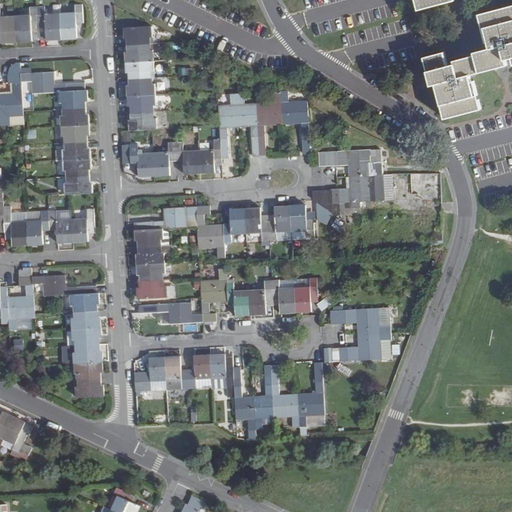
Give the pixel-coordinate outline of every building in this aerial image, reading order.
[(416,0),(419,9),(451,0),(416,0)] [(76,5),(76,13),(61,13),(63,38),(78,37),(77,24),(84,23),(83,4),(76,5)] [(511,5),(479,14),(486,42),(488,41),(490,48),(474,52),(475,55),(453,60),(454,64),(447,66),(443,52),(423,58),(430,85),(435,84),(444,119),(480,110),(473,81),(471,82),(469,75),(507,65),(506,59),(511,57),(511,59),(511,5)] [(17,41),(40,39),(39,26),(38,7),(31,7),(31,15),(16,15),(17,41)] [(47,40),(63,38),(61,13),(45,14),(45,7),(38,7),(39,26),(46,26),(47,40)] [(1,16),(0,9),(0,27),(1,28),(2,42),(17,41),(16,15),(1,16)] [(128,36),(128,45),(148,44),(148,37),(153,37),(152,26),(125,28),(125,36),(128,36)] [(126,54),(127,62),(154,61),(153,50),(149,50),(148,44),(128,45),(128,54),(126,54)] [(127,70),(129,70),(130,79),(150,78),(150,71),(154,71),(154,61),(127,62),(127,70)] [(21,62),(20,62),(19,62),(18,62),(17,62),(16,63),(15,63),(14,64),(13,64),(12,65),(14,67),(12,69),(11,67),(10,67),(10,68),(9,68),(9,69),(9,70),(8,71),(8,72),(8,73),(8,74),(8,75),(8,76),(21,75),(21,62)] [(32,82),(33,94),(60,92),(85,91),(85,83),(52,86),(51,81),(54,81),(54,73),(21,75),(22,82),(32,82)] [(4,97),(3,95),(0,94),(0,127),(6,127),(6,126),(5,116),(24,116),(22,82),(21,75),(8,76),(8,84),(11,84),(14,84),(15,97),(4,97)] [(128,89),(128,96),(156,95),(155,84),(151,84),(150,78),(130,79),(130,88),(128,89)] [(14,84),(11,84),(11,91),(0,92),(0,94),(3,95),(4,97),(15,97),(14,84)] [(61,103),(66,103),(66,109),(86,108),(86,99),(88,99),(88,91),(85,91),(60,92),(61,103)] [(275,103),(257,104),(260,155),(267,154),(265,122),(277,122),(277,125),(284,124),(282,91),(275,91),(275,103)] [(289,91),(282,91),(284,124),(291,124),(291,121),(301,120),(303,152),(311,152),(308,101),(290,102),(289,91)] [(233,127),(240,126),(238,94),(231,94),(231,105),(219,105),(221,139),(222,157),(230,157),(228,124),(233,124),(233,127)] [(253,155),(260,155),(257,104),(245,104),(245,94),(238,94),(240,126),(247,126),(247,123),(251,123),(253,155)] [(152,105),(156,105),(156,95),(128,96),(129,105),(131,104),(131,113),(152,112),(152,105)] [(66,116),(61,116),(62,126),(89,125),(89,116),(86,117),(86,108),(66,109),(66,116)] [(153,118),(152,112),(131,113),(132,122),(130,122),(130,129),(152,128),(158,128),(157,117),(153,118)] [(24,125),(24,116),(5,116),(6,126),(24,125)] [(87,133),(90,132),(89,125),(62,126),(62,136),(67,136),(68,144),(88,142),(87,133)] [(26,129),(26,139),(36,138),(35,129),(26,129)] [(214,140),(215,149),(199,150),(200,173),(216,172),(216,163),(215,158),(221,157),(222,157),(221,139),(214,140)] [(185,174),(200,173),(199,150),(184,151),(183,143),(183,141),(175,142),(176,160),(184,160),(185,174)] [(68,150),(64,150),(64,161),(91,159),(91,151),(88,151),(88,142),(68,144),(68,150)] [(170,160),(176,160),(175,142),(169,142),(169,151),(153,152),(154,175),(171,174),(170,160)] [(184,151),(199,150),(198,142),(183,143),(184,151)] [(140,176),(154,175),(153,152),(139,153),(138,144),(131,144),(132,162),(139,162),(140,176)] [(350,164),(350,176),(383,174),(382,149),(372,150),(335,152),(335,147),(329,148),(329,152),(320,153),(320,166),(350,164)] [(56,161),(64,161),(64,150),(56,150),(56,161)] [(92,166),(91,159),(64,161),(64,171),(69,170),(70,177),(89,176),(89,167),(92,166)] [(394,199),(392,173),(383,174),(385,200),(394,199)] [(385,200),(383,174),(350,176),(351,188),(332,189),(313,190),(313,199),(333,213),(333,203),(374,200),(385,200)] [(90,184),(89,176),(70,177),(70,184),(65,184),(65,194),(93,193),(92,184),(90,184)] [(306,204),(290,205),(292,230),(308,229),(308,237),(315,237),(314,219),(314,218),(307,219),(307,206),(306,204)] [(276,221),(269,221),(270,239),(277,239),(277,231),(292,230),(290,205),(275,206),(276,215),(276,221)] [(12,231),(13,244),(28,243),(27,221),(11,222),(11,213),(10,206),(4,207),(4,213),(5,231),(12,231)] [(226,257),(225,242),(224,224),(216,224),(216,227),(206,228),(205,214),(211,214),(210,206),(197,207),(197,214),(199,243),(199,247),(217,246),(218,257),(226,257)] [(316,206),(307,206),(307,219),(314,218),(314,219),(316,219),(316,206)] [(135,223),(135,230),(163,229),(187,227),(186,215),(197,214),(197,207),(164,209),(165,216),(168,216),(168,221),(135,223)] [(261,207),(246,208),(247,233),(262,232),(263,240),(270,239),(269,221),(261,222),(261,216),(261,207)] [(86,209),(87,218),(72,218),(73,241),(88,240),(87,227),(95,226),(94,208),(86,209)] [(233,242),(232,234),(247,233),(246,208),(231,209),(231,224),(224,224),(225,242),(233,242)] [(43,242),(42,229),(50,229),(49,211),(27,212),(27,221),(28,243),(43,242)] [(57,229),(57,242),(73,241),(72,218),(56,219),(56,211),(49,211),(50,229),(57,229)] [(27,221),(27,212),(11,213),(11,222),(27,221)] [(163,231),(163,229),(135,230),(135,238),(138,238),(138,247),(159,246),(158,239),(163,239),(163,231)] [(292,238),(308,237),(308,229),(292,230),(292,238)] [(165,230),(163,231),(163,239),(158,239),(159,246),(170,245),(169,232),(165,230)] [(292,238),(292,230),(277,231),(277,239),(292,238)] [(377,239),(377,250),(391,250),(391,240),(377,239)] [(170,245),(159,246),(159,252),(164,251),(164,253),(173,252),(172,245),(170,245)] [(139,255),(137,255),(137,264),(165,262),(164,253),(164,251),(159,252),(159,246),(138,247),(139,255)] [(138,272),(140,272),(140,280),(161,279),(161,273),(165,272),(165,262),(137,264),(138,272)] [(20,271),(20,278),(33,277),(32,268),(24,268),(24,270),(20,271)] [(220,299),(221,302),(228,301),(227,283),(226,268),(219,269),(219,279),(201,280),(202,298),(203,314),(203,321),(217,320),(216,313),(210,313),(210,299),(220,299)] [(65,283),(65,275),(33,277),(33,285),(43,285),(44,296),(71,295),(96,293),(96,285),(62,288),(62,283),(65,283)] [(15,297),(8,297),(9,316),(10,324),(10,331),(36,329),(33,285),(33,277),(20,278),(21,286),(25,286),(26,299),(16,300),(15,297)] [(311,286),(310,278),(294,279),(295,287),(311,286)] [(310,278),(311,286),(295,287),(296,312),(312,311),(311,297),(317,297),(317,278),(310,278)] [(162,286),(161,279),(140,280),(141,290),(139,290),(139,298),(167,296),(166,286),(162,286)] [(295,287),(294,279),(280,280),(280,288),(295,287)] [(265,281),(265,289),(250,290),(251,314),(267,314),(266,305),(266,300),(273,299),(272,280),(265,281)] [(280,288),(280,280),(272,280),(273,299),(280,299),(281,305),(281,313),(296,312),(295,287),(280,288)] [(236,315),(251,314),(250,290),(235,290),(235,282),(227,283),(228,301),(235,301),(236,315)] [(0,284),(0,308),(1,308),(2,316),(2,317),(2,324),(10,324),(9,316),(8,297),(8,290),(0,290),(0,284)] [(176,296),(175,286),(166,286),(167,296),(176,296)] [(99,301),(99,293),(96,293),(71,295),(72,305),(77,305),(78,312),(97,310),(97,301),(99,301)] [(64,295),(64,305),(72,305),(71,295),(64,295)] [(318,304),(322,311),(334,302),(328,296),(318,304)] [(170,316),(171,323),(203,321),(203,314),(192,315),(191,303),(140,306),(140,313),(174,311),(174,316),(170,316)] [(332,324),(358,323),(358,334),(391,332),(390,307),(331,311),(332,324)] [(100,319),(98,319),(97,310),(78,312),(78,318),(73,318),(73,329),(101,327),(100,319)] [(74,339),(79,338),(80,345),(99,344),(98,334),(101,334),(101,327),(73,329),(73,331),(74,339)] [(68,346),(80,345),(79,338),(74,339),(73,331),(67,331),(68,346)] [(392,340),(391,332),(358,334),(359,347),(340,348),(341,361),(382,359),(381,341),(392,340)] [(13,339),(13,349),(22,348),(22,339),(13,339)] [(393,359),(392,340),(381,341),(382,359),(393,359)] [(80,352),(74,353),(75,362),(102,361),(102,354),(99,354),(99,344),(80,345),(80,352)] [(80,352),(80,345),(68,346),(68,353),(74,353),(80,352)] [(333,361),(332,348),(325,349),(325,362),(333,361)] [(226,368),(226,354),(209,355),(211,377),(227,377),(227,386),(228,398),(235,397),(235,393),(233,367),(226,368)] [(195,356),(195,369),(188,369),(189,388),(197,388),(196,378),(211,377),(209,355),(195,356)] [(181,370),(180,356),(165,357),(166,380),(181,379),(182,388),(189,388),(188,369),(181,370)] [(149,358),(150,372),(134,373),(135,391),(152,390),(151,381),(166,380),(165,357),(149,358)] [(76,372),(81,372),(81,379),(101,377),(100,369),(103,369),(102,361),(75,362),(76,372)] [(317,396),(305,396),(305,393),(298,394),(300,427),(326,425),(322,363),(315,363),(316,392),(317,396)] [(340,364),(338,370),(348,375),(351,368),(340,364)] [(280,398),(278,365),(271,366),(274,417),(292,416),(292,427),(300,427),(298,394),(291,394),(291,397),(280,398)] [(261,399),(261,396),(254,396),(256,429),(263,429),(263,424),(274,423),(274,417),(271,366),(265,366),(266,398),(261,399)] [(242,399),(240,367),(233,367),(235,393),(235,397),(236,419),(248,419),(250,438),(256,437),(256,429),(254,396),(247,397),(248,399),(242,399)] [(104,388),(101,388),(101,377),(81,379),(82,386),(76,387),(77,397),(104,395),(104,388)] [(196,378),(197,388),(211,387),(211,377),(196,378)] [(211,377),(211,387),(227,386),(227,377),(211,377)] [(166,380),(167,389),(182,388),(181,379),(166,380)] [(151,381),(152,390),(167,389),(166,380),(151,381)] [(214,390),(214,400),(226,399),(225,389),(214,390)] [(0,435),(5,438),(15,417),(3,412),(1,415),(0,418),(0,435)] [(14,448),(20,451),(24,442),(29,432),(23,430),(26,422),(15,417),(5,438),(17,443),(14,448)] [(30,433),(34,426),(26,422),(23,430),(29,432),(30,433)] [(24,442),(20,451),(29,455),(33,447),(24,442)] [(114,494),(119,496),(113,509),(118,511),(136,511),(139,506),(132,502),(135,496),(117,488),(114,494)] [(182,511),(200,511),(202,508),(204,509),(207,503),(192,496),(188,506),(186,505),(182,511)]
